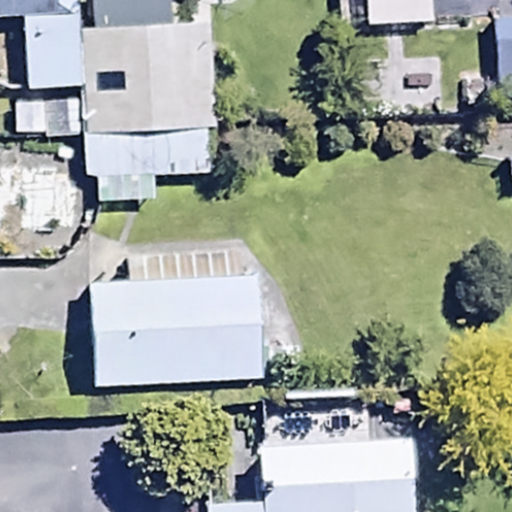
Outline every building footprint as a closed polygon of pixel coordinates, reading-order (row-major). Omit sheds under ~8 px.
[(0,0),(0,29),(22,28),(25,99),(74,97),(69,0),(0,0)] [(80,41),(81,184),(93,184),(94,209),(158,208),(157,185),(213,184),(211,29),(169,30),(168,0),(89,0),(90,41),(80,41)] [(511,29),(490,30),(494,111),(511,109),(511,29)] [(86,294),(89,401),(256,398),(254,290),(240,290),(239,263),(122,266),(123,293),(86,294)] [(412,511),(410,460),(257,460),(259,511),(412,511)]
